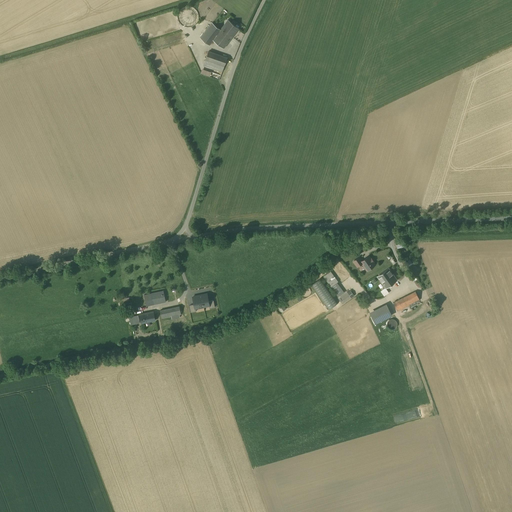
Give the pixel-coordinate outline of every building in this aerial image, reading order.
[(212,23),(200,38),(209,45),(213,40),(223,48),(239,28),(228,20),(221,30),(212,23)] [(208,52),(205,61),(224,67),(227,58),(208,52)] [(222,72),(224,67),(205,61),(203,65),(222,72)] [(362,261),(361,262),(362,263),(367,270),(375,265),(373,262),(373,261),(371,259),(369,256),(362,261)] [(359,257),(353,261),(357,267),(362,263),(361,262),(362,261),(359,257)] [(396,279),(389,269),(378,277),(389,293),(400,285),(396,279)] [(331,287),(337,283),(338,282),(331,272),(324,277),(331,287)] [(339,302),(321,278),(311,285),(322,301),(328,310),(339,302)] [(344,292),(337,283),(331,287),(338,296),(344,292)] [(349,289),(338,297),(342,304),(354,296),(349,289)] [(163,291),(152,293),(153,304),(166,301),(163,291)] [(415,291),(393,303),(397,311),(415,302),(417,305),(421,302),(415,291)] [(207,294),(193,297),(194,304),(195,308),(209,305),(209,301),(207,294)] [(168,309),(160,311),(161,318),(165,318),(181,314),(179,306),(168,309)] [(388,308),(373,316),(375,322),(391,314),(388,308)] [(140,315),(141,320),(141,323),(155,320),(153,312),(140,315)] [(388,326),(389,328),(390,330),(392,331),(395,330),(397,329),(398,328),(399,326),(399,324),(398,322),(397,320),(395,319),(393,319),(391,320),(389,321),(388,323),(388,326)] [(156,322),(148,322),(148,330),(157,330),(156,322)]
